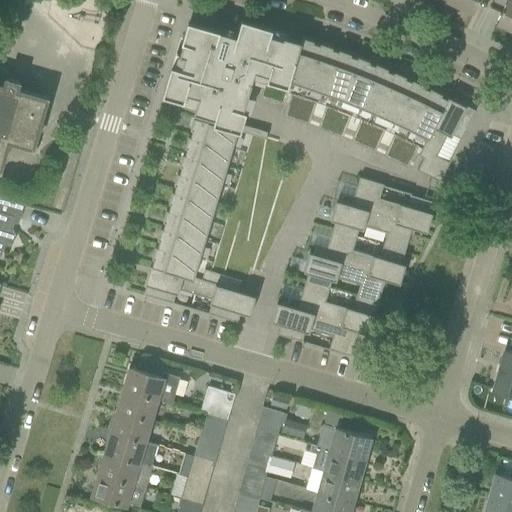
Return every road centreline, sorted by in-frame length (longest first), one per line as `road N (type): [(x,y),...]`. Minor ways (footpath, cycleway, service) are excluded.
road 1 (residential): [(53,310),(439,422)]
road 2 (residential): [(53,310),(142,0)]
road 3 (residential): [(439,422),(511,162)]
road 4 (residential): [(511,71),(323,0)]
road 5 (residential): [(0,498),(53,310)]
